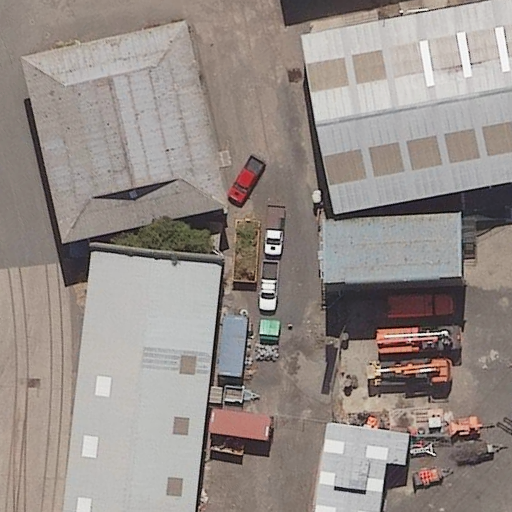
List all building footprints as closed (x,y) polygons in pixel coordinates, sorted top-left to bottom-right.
[(511,0),(442,0),(310,23),(341,200),(511,170),(511,0)] [(190,22),(27,57),(68,242),(230,207),(190,22)] [(348,215),(335,216),(338,290),(478,283),(474,209),(370,214),(348,215)] [(213,511),(242,257),(111,242),(80,511),(213,511)] [(391,511),(394,472),(413,473),(416,434),(332,427),(325,511),(391,511)]
